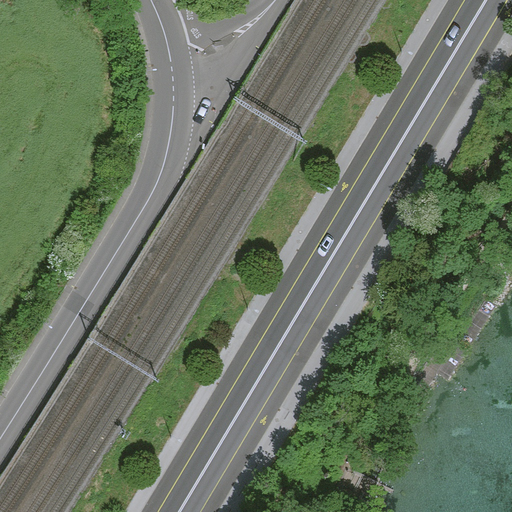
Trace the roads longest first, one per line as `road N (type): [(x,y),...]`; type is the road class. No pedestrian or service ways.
road 1 (primary): [(487,0),(179,511)]
road 2 (tertiary): [(0,440),(156,187),(173,121)]
road 3 (unclassified): [(173,121),(212,86),(275,1)]
